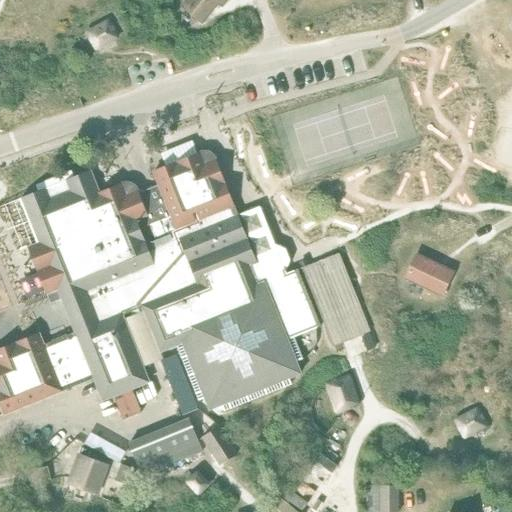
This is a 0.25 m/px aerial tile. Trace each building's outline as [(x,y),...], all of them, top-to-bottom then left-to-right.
[(187,0),(182,6),(202,22),(217,4),(221,6),(226,0),(187,0)] [(108,20),(87,32),(96,49),(118,37),(108,20)] [(153,171),(158,182),(134,192),(123,188),(122,184),(100,194),(91,171),(74,178),(72,171),(36,185),(39,192),(22,198),(40,243),(28,247),(51,303),(62,298),(75,332),(44,345),(39,333),(0,349),(0,402),(5,414),(94,378),(103,401),(149,382),(122,315),(143,307),(161,352),(176,345),(198,400),(205,398),(210,410),(222,405),(224,411),(291,384),(289,378),(301,373),(296,361),(303,359),(294,337),(321,327),(298,269),(286,273),(281,260),(269,255),(255,260),(215,160),(212,161),(200,155),(199,151),(153,171)] [(370,332),(339,253),(308,265),(306,260),(299,262),(333,347),(370,332)] [(416,255),(405,278),(442,295),(453,272),(416,255)] [(175,356),(164,360),(178,396),(189,391),(175,356)] [(349,376),(327,383),(336,412),(359,405),(349,376)] [(476,408),(455,420),(464,437),(485,425),(476,408)] [(189,417),(128,442),(142,476),(203,452),(194,430),(189,417)] [(219,427),(202,438),(220,465),(237,454),(219,427)] [(79,455),(69,483),(97,493),(107,466),(87,458),(90,452),(83,449),(80,456),(79,455)] [(120,464),(114,481),(128,486),(134,469),(120,464)] [(34,469),(27,471),(31,485),(37,484),(51,480),(47,466),(34,469)] [(197,474),(188,482),(198,492),(207,484),(197,474)] [(397,511),(397,486),(381,486),(380,511),(397,511)]
